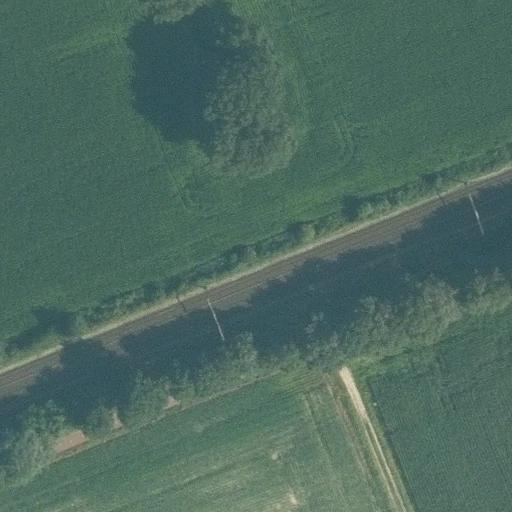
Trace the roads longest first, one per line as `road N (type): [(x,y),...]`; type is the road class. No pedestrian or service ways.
road 1 (track): [(328,336),(401,511)]
road 2 (track): [(259,142),(201,0)]
